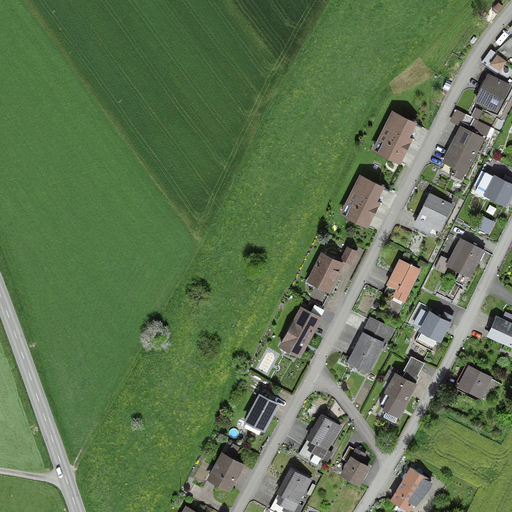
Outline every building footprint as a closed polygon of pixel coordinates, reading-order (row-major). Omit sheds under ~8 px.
[(506,61),(497,55),(491,64),(500,70),(506,61)] [(508,86),(489,77),(484,87),(483,86),(475,101),(495,111),(508,86)] [(404,136),(411,122),(392,113),(378,140),(383,142),(378,152),(398,162),(410,139),(404,136)] [(465,114),(461,122),(474,129),(478,121),(465,114)] [(481,138),(461,128),(444,162),(453,167),(449,174),(460,180),(481,138)] [(486,195),(504,204),(511,188),(511,186),(485,173),(475,192),(485,197),(486,195)] [(372,200),(379,186),(360,177),(346,204),(350,206),(345,216),(366,226),(378,203),(372,200)] [(426,207),(420,219),(424,221),(420,228),(436,236),(451,206),(428,194),(423,206),(426,207)] [(476,226),(489,233),(494,222),(482,216),(476,226)] [(449,266),(469,276),(482,251),(463,240),(449,266)] [(350,264),(356,252),(347,247),(341,260),(350,264)] [(308,281),(328,291),(341,264),(321,254),(308,281)] [(409,265),(400,260),(387,285),(384,292),(402,301),(419,270),(411,266),(412,264),(410,264),(409,265)] [(298,356),(312,332),(312,331),(310,330),(317,317),(301,308),(282,341),(291,346),(288,351),(298,356)] [(445,313),(441,319),(430,313),(414,342),(432,352),(443,332),(444,332),(446,328),(445,327),(451,316),(445,313)] [(511,325),(496,317),(487,335),(511,346),(511,325)] [(383,327),(369,320),(349,358),(361,364),(358,369),(366,373),(388,330),(393,332),(394,329),(384,324),(383,327)] [(418,370),(422,364),(411,357),(408,363),(418,370)] [(415,376),(418,370),(408,363),(404,370),(415,376)] [(461,372),(465,374),(458,386),(479,397),(489,378),(469,367),(465,365),(461,372)] [(411,389),(414,385),(395,375),(386,391),(390,394),(382,408),(398,416),(406,401),(405,401),(409,394),(410,394),(412,390),(411,389)] [(278,399),(273,396),(263,391),(259,396),(246,420),(244,427),(259,435),(267,419),(269,419),(271,415),(270,415),(278,399)] [(339,426),(321,415),(298,454),(316,465),(321,457),(326,460),(331,453),(325,450),(339,426)] [(227,453),(233,456),(238,447),(232,444),(227,453)] [(358,484),(367,467),(359,463),(364,454),(355,449),(355,450),(348,446),(341,459),(348,462),(341,474),(358,484)] [(218,484),(227,489),(239,468),(235,465),(237,462),(222,454),(211,476),(219,480),(218,484)] [(403,480),(403,481),(391,500),(407,510),(412,503),(414,504),(426,490),(429,485),(430,482),(426,480),(427,478),(411,468),(407,475),(405,473),(402,476),(401,479),(403,480)] [(309,479),(291,469),(269,510),(273,511),(297,511),(301,506),(296,503),(309,479)]
